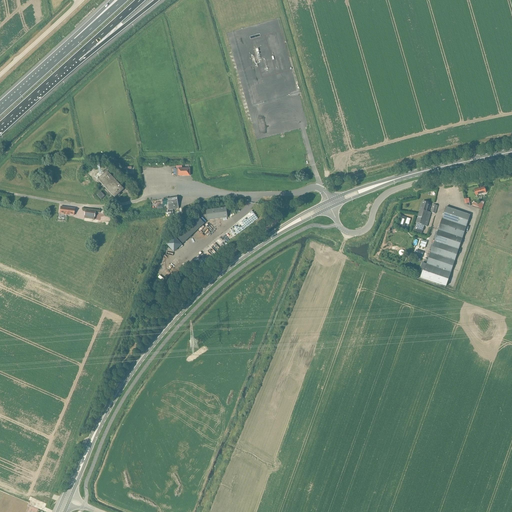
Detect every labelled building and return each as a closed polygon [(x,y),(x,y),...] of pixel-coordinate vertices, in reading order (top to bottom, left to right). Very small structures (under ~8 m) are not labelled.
[(114,198),(124,190),(107,172),(97,180),(114,198)] [(475,196),(486,193),(484,188),(474,191),(475,196)] [(178,209),(177,198),(167,200),(162,201),(162,205),(167,204),(168,210),(167,210),(168,214),(173,213),(172,210),(178,209)] [(484,202),(481,201),(481,202),(479,202),(478,204),(473,202),(471,207),(481,210),(484,202)] [(431,213),(428,212),(430,206),(428,205),(429,204),(422,202),(418,214),(414,229),(417,230),(416,233),(421,234),(422,231),(423,231),(424,227),(427,227),(428,227),(429,223),(428,223),(431,213)] [(74,216),(74,209),(60,207),(59,214),(74,216)] [(422,263),(419,271),(424,273),(422,279),(446,287),(470,216),(446,207),(443,217),(437,215),(434,221),(440,223),(426,265),(422,263)] [(207,221),(227,218),(226,208),(206,211),(207,221)] [(94,219),(95,212),(85,211),(84,218),(94,219)] [(400,216),(397,226),(404,228),(407,218),(400,216)] [(183,244),(204,224),(199,218),(177,238),(183,244)] [(174,253),(182,245),(174,237),(166,245),(174,253)]
